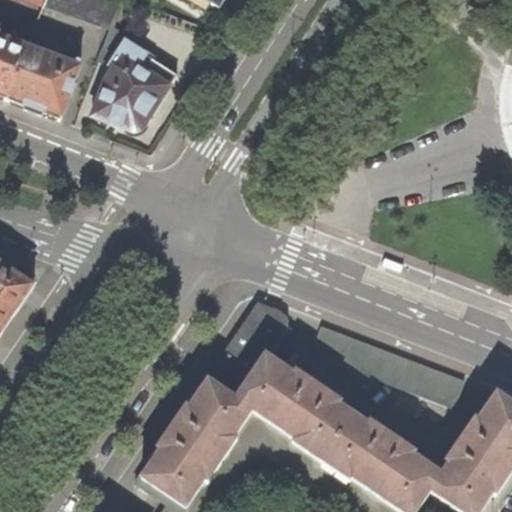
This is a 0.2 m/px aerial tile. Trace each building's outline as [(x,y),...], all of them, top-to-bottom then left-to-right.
[(121,0),(47,0),(46,4),(112,28),(121,0)] [(202,0),(219,10),(225,0),(202,0)] [(0,98),(7,101),(28,49),(0,37),(0,28),(0,27),(0,98)] [(118,128),(134,134),(137,134),(140,133),(143,131),(150,117),(152,118),(164,98),(176,77),(153,62),(153,60),(144,54),(143,56),(127,45),(130,40),(112,28),(97,64),(110,68),(113,70),(103,84),(105,86),(92,118),(116,128),(118,128)] [(38,113),(60,122),(71,95),(73,95),(76,86),(75,85),(81,70),(28,49),(7,101),(38,113)] [(0,336),(32,289),(6,270),(7,268),(2,265),(0,263),(0,336)] [(251,311),(247,316),(278,337),(265,355),(265,356),(271,361),(290,333),(284,328),(286,325),(287,321),(285,317),(282,313),(256,304),(251,311)] [(241,326),(234,335),(265,355),(278,337),(247,316),(241,326)] [(463,382),(320,327),(314,343),(314,346),(316,349),(345,368),(452,409),(463,382)] [(227,346),(221,354),(252,374),(265,356),(265,355),(234,335),(227,346)] [(204,380),(235,401),(252,374),(221,354),(213,366),(204,380)] [(286,436),(322,461),(352,417),(271,361),(265,356),(252,374),(235,401),(251,412),(286,436)] [(184,510),(251,412),(235,401),(204,380),(196,392),(198,393),(173,431),(149,467),(146,465),(133,484),(142,490),(146,483),(184,510)] [(429,493),(458,511),(480,511),(504,477),(511,465),(511,405),(496,394),(440,477),(429,493)] [(397,511),(415,511),(429,493),(440,477),(352,417),(322,461),(364,489),(397,511)] [(182,511),(184,510),(146,483),(142,490),(166,507),(162,511),(182,511)]
